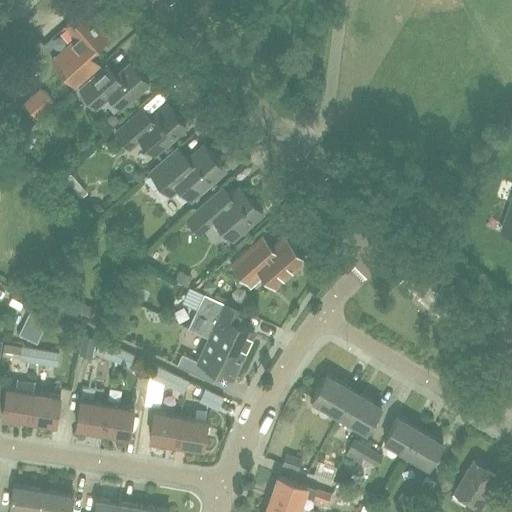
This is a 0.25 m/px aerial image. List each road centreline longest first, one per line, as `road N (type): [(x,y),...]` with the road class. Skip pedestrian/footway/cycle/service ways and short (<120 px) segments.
road 1 (tertiary): [(384,251),(158,0)]
road 2 (residential): [(225,485),(0,446)]
road 3 (residential): [(511,430),(320,316)]
road 4 (residential): [(225,485),(320,316)]
road 5 (tertiary): [(511,358),(457,326),(384,251)]
